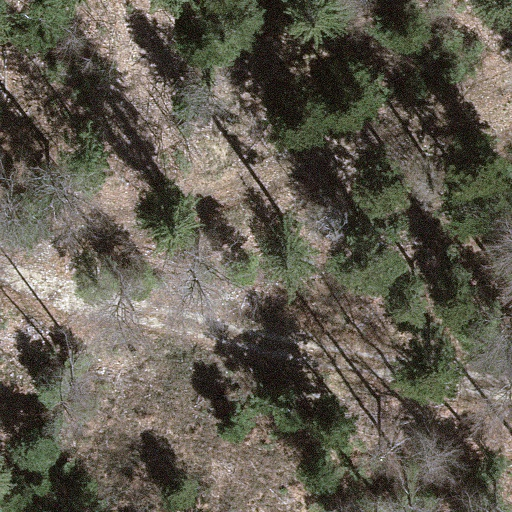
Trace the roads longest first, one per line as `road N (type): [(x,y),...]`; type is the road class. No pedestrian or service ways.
road 1 (track): [(0,260),(511,73)]
road 2 (track): [(0,275),(511,386)]
